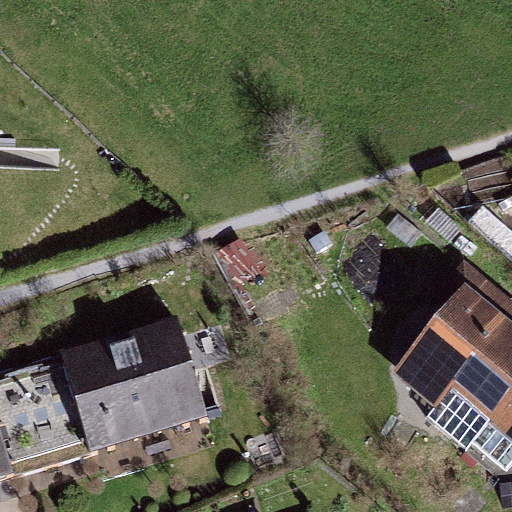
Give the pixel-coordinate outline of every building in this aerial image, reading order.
[(277,299),(249,244),(223,257),(251,313),(277,299)] [(500,362),(511,348),(511,309),(465,269),(433,306),(452,322),(407,376),(441,405),(487,350),(500,362)] [(182,326),(62,360),(65,370),(89,448),(94,462),(211,428),(182,326)] [(487,350),(441,405),(428,419),(468,452),(493,422),(511,437),(511,348),(500,362),(487,350)] [(0,488),(17,484),(12,470),(89,448),(65,370),(0,389),(0,488)] [(511,437),(493,422),(468,452),(511,489),(511,488),(511,437)]
